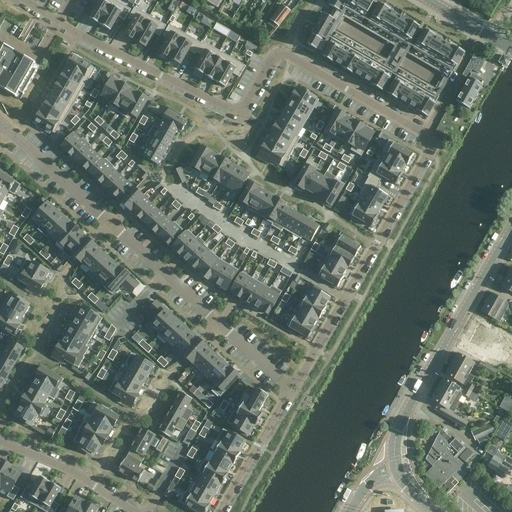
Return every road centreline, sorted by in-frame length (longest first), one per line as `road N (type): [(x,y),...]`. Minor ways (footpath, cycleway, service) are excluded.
road 1 (residential): [(21,0),(237,115),(282,53),(424,134),(427,154),(372,247)]
road 2 (residential): [(290,391),(3,125)]
road 3 (tertiary): [(511,226),(396,433),(396,472)]
road 4 (residential): [(290,391),(372,247)]
road 5 (residential): [(0,440),(80,474),(137,511)]
road 6 (residential): [(222,511),(290,391)]
